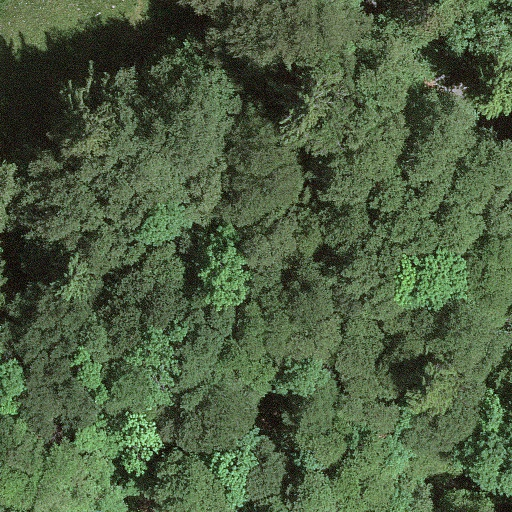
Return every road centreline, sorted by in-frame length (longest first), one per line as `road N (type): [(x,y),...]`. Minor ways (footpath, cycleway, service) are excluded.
road 1 (unclassified): [(511,161),(442,71),(369,0)]
road 2 (unclassified): [(425,511),(511,318)]
